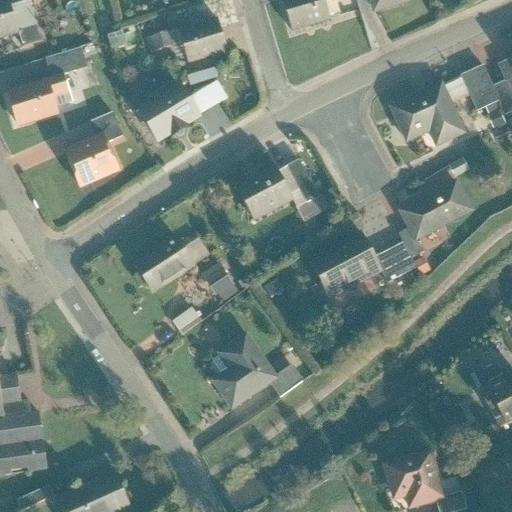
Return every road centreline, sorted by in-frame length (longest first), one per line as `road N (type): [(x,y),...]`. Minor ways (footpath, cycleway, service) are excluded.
road 1 (residential): [(207,511),(54,262)]
road 2 (residential): [(54,262),(284,114)]
road 3 (residential): [(322,96),(511,14)]
